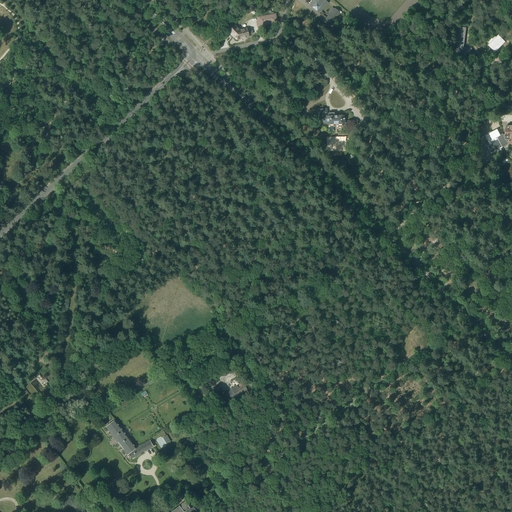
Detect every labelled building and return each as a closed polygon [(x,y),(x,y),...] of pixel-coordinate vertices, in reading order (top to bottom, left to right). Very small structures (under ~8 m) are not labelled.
[(327,3),(323,0),(314,0),(314,1),(313,0),(312,1),(313,2),(310,6),(319,13),(327,3)] [(334,9),(325,19),(331,23),(333,20),(335,22),(340,15),(339,14),(334,9)] [(258,27),(277,23),(276,14),(256,17),(258,27)] [(239,31),(234,26),(228,32),(234,38),(235,40),(237,40),(238,40),(248,37),(248,36),(252,34),(251,30),(247,31),(246,29),(239,31)] [(470,55),(471,49),(463,48),(466,28),(460,28),(456,53),(470,55)] [(496,38),(494,36),(488,42),(490,44),(489,46),(495,52),(504,43),(498,37),(496,38)] [(490,57),(494,53),(490,49),(486,53),(490,57)] [(326,114),(326,110),(317,110),(317,117),(325,117),(325,120),(324,120),(324,124),(327,124),(327,125),(329,125),(329,126),(330,127),(333,127),(334,126),(334,125),(337,125),(337,126),(338,127),(341,127),(342,125),(344,125),(344,116),(334,116),(334,113),(328,114),(326,114)] [(500,136),(497,130),(491,134),(490,133),(488,134),(489,135),(486,136),(491,146),(488,147),(491,154),(503,147),(502,147),(500,143),(497,138),(500,136)] [(511,144),(511,135),(505,136),(506,135),(503,135),(502,134),(502,135),(505,141),(505,140),(509,140),(509,144),(511,144)] [(164,376),(163,374),(147,383),(148,386),(164,376)] [(238,387),(227,393),(232,401),(236,399),(246,393),(245,392),(247,390),(244,385),(238,389),(238,387)] [(136,449),(115,420),(106,427),(127,455),(128,454),(131,459),(153,447),(149,440),(136,449)] [(174,499),(182,493),(179,488),(170,494),(174,499)] [(190,509),(189,508),(185,502),(170,511),(196,511),(197,511),(193,507),(190,509)]
